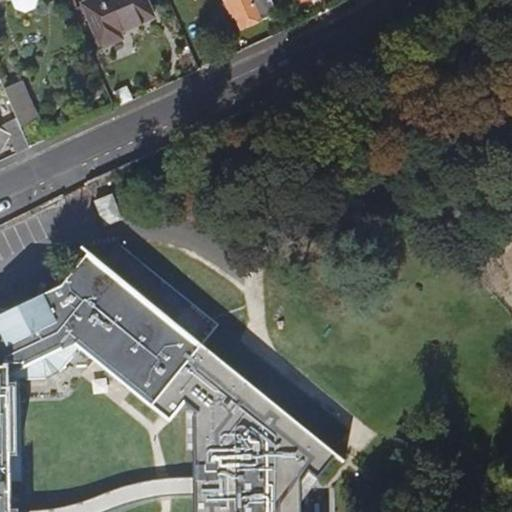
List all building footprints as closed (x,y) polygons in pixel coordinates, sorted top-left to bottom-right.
[(38,0),(10,0),(16,10),(26,14),(35,10),(39,0),(38,0)] [(145,0),(92,0),(83,4),(89,20),(96,37),(100,46),(101,49),(121,41),(118,34),(153,19),(145,0)] [(242,31),(277,16),(270,0),(227,0),(230,4),(226,6),(231,20),(236,18),(242,31)] [(89,20),(83,4),(70,10),(71,13),(77,26),(89,20)] [(100,46),(96,37),(84,42),(88,52),(100,46)] [(38,124),(33,112),(22,86),(5,93),(16,119),(17,121),(22,132),(38,124)] [(0,159),(11,134),(19,155),(30,150),(27,145),(22,132),(17,121),(0,129),(0,159)] [(38,124),(22,132),(27,145),(44,136),(38,124)] [(117,224),(107,200),(91,207),(101,230),(117,224)] [(196,348),(178,333),(164,323),(155,315),(154,314),(140,303),(129,294),(116,283),(104,274),(89,261),(76,251),(49,284),(2,312),(0,312),(0,511),(10,511),(10,485),(19,485),(16,378),(23,378),(23,382),(43,382),(57,376),(70,362),(66,358),(77,345),(94,359),(107,369),(119,379),(132,389),(151,405),(196,348)] [(89,261),(104,274),(107,271),(92,258),(89,261)] [(116,283),(129,294),(132,291),(118,280),(116,283)] [(154,314),(151,306),(142,299),(140,303),(154,314)] [(164,323),(178,333),(180,330),(167,320),(164,323)] [(339,462),(196,348),(151,405),(176,424),(192,401),(203,410),(201,478),(201,491),(200,511),(308,511),(308,502),(339,462)] [(107,369),(94,359),(92,362),(105,373),(107,369)] [(132,389),(119,379),(117,382),(130,392),(132,389)] [(54,511),(10,511),(102,511),(110,509),(143,497),(172,493),(201,491),(201,478),(181,478),(142,484),(99,497),(54,511)]
